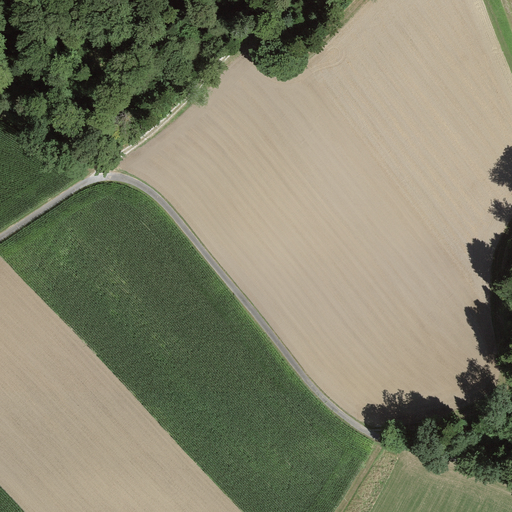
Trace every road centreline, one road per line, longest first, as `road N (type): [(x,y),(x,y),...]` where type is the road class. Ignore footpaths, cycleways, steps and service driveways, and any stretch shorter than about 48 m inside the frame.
road 1 (track): [(0,238),(81,183),(134,182),(166,205),(331,407),(368,433),(511,483)]
road 2 (track): [(269,0),(200,90),(98,177)]
road 3 (track): [(111,163),(0,91)]
